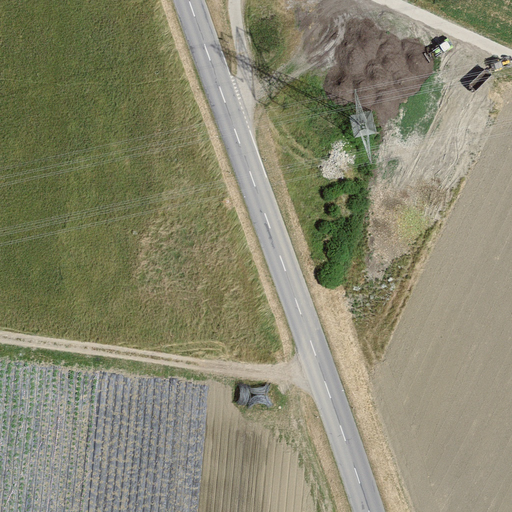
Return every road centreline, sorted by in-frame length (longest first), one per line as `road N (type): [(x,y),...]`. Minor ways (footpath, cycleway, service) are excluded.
road 1 (secondary): [(191,0),(359,511)]
road 2 (track): [(239,150),(237,0)]
road 3 (track): [(387,0),(511,56)]
